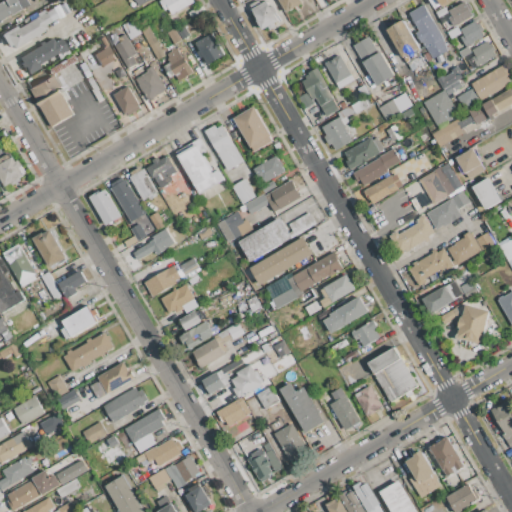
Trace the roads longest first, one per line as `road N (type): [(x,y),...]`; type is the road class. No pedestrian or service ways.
road 1 (residential): [(219,0),(511,496)]
road 2 (residential): [(0,81),(250,511)]
road 3 (residential): [(0,222),(376,0)]
road 4 (residential): [(259,511),(437,410)]
